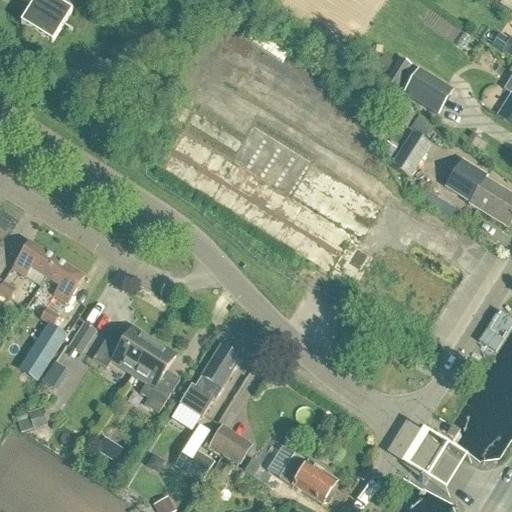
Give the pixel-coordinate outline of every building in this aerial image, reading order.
[(16,0),(29,7),(19,25),(50,44),(70,13),(49,0),(16,0)] [(511,41),(502,56),(511,61),(511,41)] [(398,63),(385,86),(396,93),(409,70),(398,63)] [(403,97),(436,117),(449,96),(416,76),(403,97)] [(511,77),(503,93),(511,98),(497,119),(511,128),(511,77)] [(270,107),(281,115),(294,97),(282,89),(270,107)] [(131,129),(122,123),(111,142),(120,148),(131,129)] [(414,180),(433,148),(413,136),(394,168),(414,180)] [(363,166),(377,174),(391,149),(377,141),(363,166)] [(507,231),(511,223),(511,199),(485,182),(487,180),(463,165),(447,189),(471,204),(469,208),(507,231)] [(151,176),(143,191),(303,279),(309,267),(290,257),(291,256),(175,192),(176,190),(151,176)] [(309,227),(328,243),(350,218),(332,202),(309,227)] [(44,280),(55,263),(27,245),(11,271),(25,279),(30,271),(44,280)] [(55,263),(44,280),(58,289),(53,297),(66,305),(82,280),(55,263)] [(0,296),(10,303),(17,292),(3,284),(0,288),(0,296)] [(54,329),(60,319),(46,311),(40,321),(47,326),(54,329)] [(511,322),(498,313),(478,344),(495,355),(511,327),(511,322)] [(37,382),(65,337),(54,329),(47,326),(19,369),(37,382)] [(68,350),(76,355),(81,358),(95,335),(83,327),(68,350)] [(107,339),(92,363),(106,371),(111,364),(132,378),(154,344),(132,330),(121,347),(107,339)] [(154,344),(132,378),(146,386),(139,396),(148,402),(144,408),(158,417),(170,397),(157,388),(165,375),(176,358),(154,344)] [(222,392),(241,363),(221,350),(202,379),(195,389),(191,387),(179,407),(202,421),(213,403),(215,404),(223,392),(222,392)] [(53,365),(40,385),(47,389),(60,369),(53,365)] [(41,412),(28,416),(28,417),(33,432),(33,433),(47,428),(41,412)] [(144,413),(134,429),(157,442),(167,426),(144,413)] [(240,468),(253,447),(222,428),(209,449),(240,468)] [(454,443),(459,434),(451,429),(446,438),(454,443)] [(459,433),(458,433),(421,492),(421,493),(422,495),(423,495),(424,494),(461,437),(460,435),(459,433)] [(114,464),(122,451),(103,439),(95,452),(114,464)] [(202,486),(216,464),(187,446),(173,468),(202,486)] [(307,466),(294,457),(278,482),(322,509),(323,507),(327,507),(332,500),(330,496),(336,486),(321,477),(324,473),(309,463),(307,466)] [(449,511),(451,511),(483,462),(483,461),(482,460),(481,459),(479,460),(448,509),(448,511),(449,511)] [(268,491),(276,478),(251,462),(243,475),(268,491)] [(222,488),(231,473),(220,466),(211,481),(222,488)] [(174,511),(167,499),(153,507),(155,511),(174,511)]
